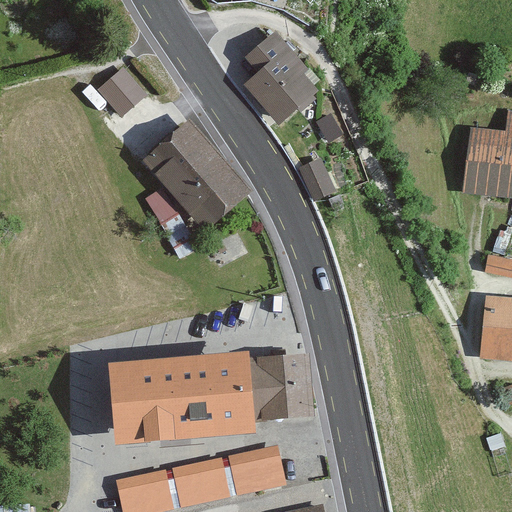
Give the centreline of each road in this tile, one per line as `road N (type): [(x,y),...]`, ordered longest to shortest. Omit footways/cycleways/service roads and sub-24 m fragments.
road 1 (secondary): [(180,37),(266,164),(307,249),(366,511)]
road 2 (residential): [(180,37),(213,22),(262,16),(317,53),(460,336)]
